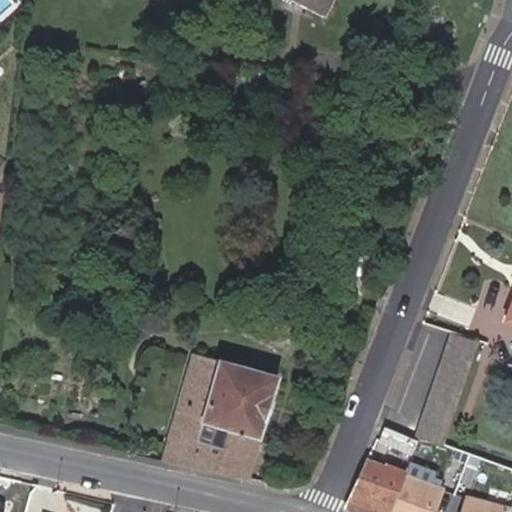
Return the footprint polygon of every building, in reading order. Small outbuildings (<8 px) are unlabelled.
[(291,0),(324,17),(331,0),(291,0)] [(479,341),(454,332),(416,438),(417,439),(443,444),(479,341)] [(162,460),(247,478),(278,376),(192,354),(162,460)] [(399,431),(385,424),(377,441),(393,448),(399,431)] [(416,438),(399,431),(393,448),(411,456),(417,439),(416,438)] [(459,472),(465,452),(443,444),(417,439),(413,461),(457,475),(459,471),(459,472)] [(346,507),(360,511),(370,511),(386,467),(368,461),(346,507)] [(370,511),(391,511),(401,484),(406,472),(387,465),(386,467),(370,511)] [(391,511),(432,511),(437,499),(401,484),(391,511)] [(432,511),(457,511),(459,508),(437,499),(432,511)]
